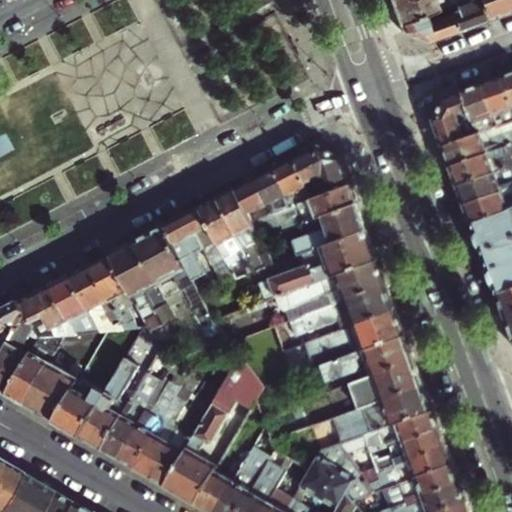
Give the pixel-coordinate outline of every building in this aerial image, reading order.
[(402,0),(393,4),(400,23),(445,6),(458,1),(457,0),(402,0)] [(485,21),(477,0),(460,0),(458,1),(445,6),(455,32),(485,21)] [(511,0),(477,0),(485,21),(511,10),(511,0)] [(455,32),(445,6),(400,23),(403,32),(425,43),(455,32)] [(511,73),(503,77),(509,92),(511,99),(511,73)] [(511,99),(509,92),(503,77),(484,84),(500,127),(503,126),(511,122),(511,99)] [(484,84),(464,91),(471,109),(480,134),(500,127),(484,84)] [(445,147),(468,139),(459,114),(471,109),(464,91),(447,98),(435,120),(445,147)] [(480,134),(471,109),(459,114),(468,139),(480,134)] [(511,122),(503,126),(505,133),(511,130),(511,122)] [(445,147),(453,167),(511,144),(511,130),(505,133),(503,126),(500,127),(480,134),(468,139),(445,147)] [(511,144),(453,167),(459,185),(511,166),(511,144)] [(321,145),(296,159),(316,198),(353,184),(343,157),(321,145)] [(316,198),(296,159),(278,168),(297,205),(316,198)] [(511,166),(459,185),(466,204),(511,187),(511,166)] [(297,205),(278,168),(256,179),(273,213),(297,205)] [(256,179),(237,189),(253,221),(260,218),(273,213),(256,179)] [(353,184),(316,198),(297,205),(273,213),(260,218),(265,230),(283,224),(286,231),(307,223),(360,203),(353,184)] [(511,187),(466,204),(473,223),(511,208),(511,187)] [(219,199),(245,249),(255,267),(257,272),(268,268),(266,264),(256,244),(262,240),(259,233),(253,221),(237,189),(219,199)] [(202,207),(227,256),(239,278),(250,274),(248,271),(239,252),(245,249),(219,199),(202,207)] [(360,203),(307,223),(311,235),(268,251),(273,260),(275,265),(306,253),(369,229),(360,203)] [(202,207),(188,214),(206,249),(214,263),(227,256),(202,207)] [(511,208),(473,223),(483,249),(511,238),(511,208)] [(206,249),(188,214),(166,226),(196,282),(211,274),(200,252),(206,249)] [(260,218),(253,221),(259,233),(265,230),(260,218)] [(166,226),(138,241),(160,284),(164,292),(167,298),(180,291),(205,338),(209,345),(227,335),(216,320),(201,292),(196,282),(166,226)] [(380,259),(369,229),(306,253),(310,265),(262,284),(268,301),(279,297),(380,259)] [(511,238),(483,249),(490,268),(511,259),(511,238)] [(138,241),(112,254),(131,291),(150,327),(152,330),(165,323),(152,298),(148,290),(160,284),(138,241)] [(92,265),(111,301),(122,322),(126,330),(131,329),(130,325),(137,321),(124,294),(131,291),(112,254),(92,265)] [(380,259),(279,297),(285,313),(322,299),(332,296),(335,305),(390,285),(380,259)] [(511,259),(490,268),(499,293),(511,288),(511,259)] [(103,306),(111,301),(92,265),(72,275),(101,332),(107,332),(120,330),(126,330),(122,322),(113,326),(103,306)] [(201,292),(217,286),(211,274),(196,282),(201,292)] [(101,332),(72,275),(52,285),(70,321),(66,324),(68,328),(73,327),(77,335),(101,332)] [(160,284),(148,290),(152,298),(164,292),(160,284)] [(70,321),(52,285),(21,301),(27,312),(35,327),(37,332),(41,338),(40,338),(53,337),(76,335),(77,335),(73,327),(68,328),(66,324),(70,321)] [(390,285),(335,305),(326,309),(305,316),(310,331),(342,320),(345,329),(399,309),(390,285)] [(511,288),(499,293),(508,317),(511,315),(511,288)] [(177,300),(199,342),(205,338),(180,291),(167,298),(170,304),(177,300)] [(332,296),(322,299),(326,309),(335,305),(332,296)] [(1,312),(0,312),(0,324),(12,337),(27,312),(21,301),(1,312)] [(349,346),(353,355),(408,335),(399,309),(345,329),(326,336),(332,352),(349,346)] [(12,337),(0,357),(0,390),(8,394),(30,355),(22,350),(35,327),(27,312),(12,337)] [(0,324),(0,357),(12,337),(0,324)] [(80,437),(127,357),(137,341),(120,330),(107,332),(90,361),(98,366),(94,373),(98,376),(96,380),(93,385),(97,387),(91,396),(75,387),(55,422),(80,437)] [(76,335),(53,337),(51,341),(60,347),(57,352),(64,356),(67,351),(72,354),(76,335)] [(358,371),(362,380),(417,359),(408,335),(353,355),(323,366),(328,380),(328,381),(358,371)] [(8,394),(26,405),(51,362),(57,352),(60,347),(51,341),(42,357),(33,351),(30,355),(8,394)] [(245,422),(259,400),(266,388),(242,356),(214,405),(167,488),(197,505),(217,470),(220,465),(200,453),(206,441),(213,445),(231,414),(245,422)] [(80,437),(102,450),(120,419),(146,376),(149,370),(127,357),(80,437)] [(417,359),(362,380),(355,382),(365,408),(426,385),(417,359)] [(51,362),(26,405),(55,422),(75,387),(80,379),(51,362)] [(149,370),(146,376),(157,382),(163,371),(152,365),(149,370)] [(323,366),(311,371),(317,384),(328,380),(323,366)] [(134,469),(151,478),(179,429),(174,426),(202,378),(190,372),(184,383),(134,469)] [(96,380),(83,373),(80,379),(75,387),(91,396),(97,387),(93,385),(96,380)] [(102,450),(118,459),(146,410),(142,407),(157,382),(146,376),(120,419),(102,450)] [(152,414),(146,410),(118,459),(134,469),(184,383),(174,377),(152,414)] [(426,385),(365,408),(326,422),(331,435),(348,429),(349,432),(372,423),(376,432),(435,410),(426,385)] [(151,478),(167,488),(214,405),(203,398),(184,432),(179,429),(151,478)] [(435,410),(376,432),(341,445),(347,453),(364,474),(372,485),(382,481),(381,476),(385,474),(383,469),(379,471),(375,461),(373,454),(391,447),(442,428),(435,410)] [(379,471),(383,469),(448,445),(442,428),(391,447),(394,454),(375,461),(379,471)] [(197,505),(208,511),(215,511),(247,458),(250,453),(251,451),(242,445),(236,456),(225,475),(217,470),(197,505)] [(320,497),(347,453),(341,445),(324,452),(303,487),(320,497)] [(448,445),(383,469),(385,474),(381,476),(382,481),(401,474),(403,482),(455,463),(448,445)] [(225,475),(236,456),(228,451),(220,465),(217,470),(225,475)] [(215,511),(240,511),(263,474),(254,468),(259,459),(250,453),(247,458),(215,511)] [(364,474),(347,453),(320,497),(340,509),(349,492),(355,500),(370,495),(358,478),(364,474)] [(0,458),(0,509),(22,472),(0,458)] [(268,465),(259,459),(254,468),(263,474),(268,465)] [(455,463),(403,482),(377,492),(375,493),(379,504),(363,510),(364,511),(380,511),(382,511),(462,482),(455,463)] [(240,511),(264,511),(278,488),(286,476),(287,474),(278,469),(272,480),(263,474),(240,511)] [(22,472),(0,509),(0,511),(38,511),(52,489),(22,472)] [(264,511),(285,511),(279,508),(295,481),(286,476),(278,488),(264,511)] [(439,511),(468,501),(462,482),(382,511),(439,511)] [(61,511),(69,499),(52,489),(38,511),(61,511)] [(354,511),(359,505),(355,500),(349,492),(340,509),(338,511),(354,511)] [(370,495),(355,500),(359,505),(363,510),(379,504),(375,493),(370,495)] [(90,511),(91,511),(69,499),(61,511),(90,511)] [(301,502),(296,499),(288,511),(305,511),(298,508),(301,502)] [(472,511),(468,501),(439,511),(472,511)]
